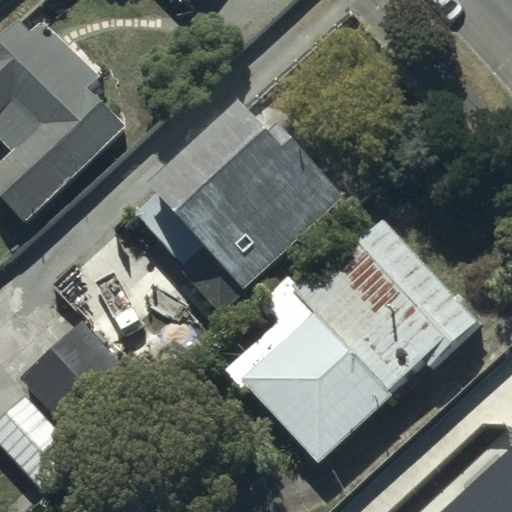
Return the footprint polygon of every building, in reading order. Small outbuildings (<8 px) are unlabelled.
[(166,0),(184,18),(202,0),(166,0)] [(24,28),(0,50),(0,138),(18,157),(0,175),(0,197),(30,229),(128,134),(91,96),(105,83),(50,26),(35,40),(24,28)] [(240,298),(342,207),(289,146),(278,156),(249,123),(157,205),(203,257),(186,272),(222,313),(240,298)] [(246,402),(323,484),(429,384),(434,390),(491,338),(459,304),(453,309),(381,232),(297,311),(319,334),(246,402)] [(85,328),(22,388),(89,457),(151,397),(85,328)] [(26,405),(0,429),(0,452),(43,499),(81,463),(26,405)] [(511,511),(511,448),(440,511),(511,511)]
